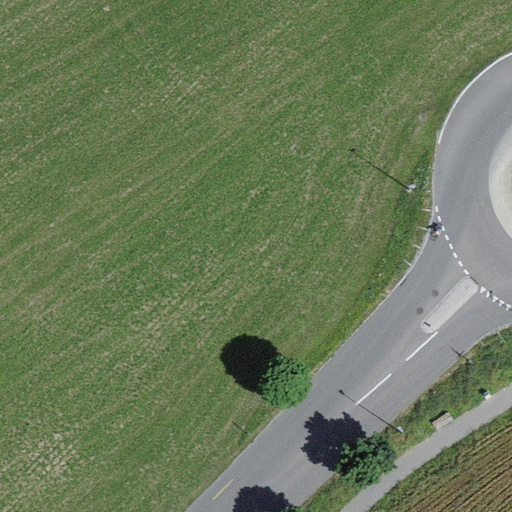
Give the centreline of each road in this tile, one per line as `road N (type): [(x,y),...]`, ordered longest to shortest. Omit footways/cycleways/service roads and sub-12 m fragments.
road 1 (secondary): [(466,209),(364,395)]
road 2 (secondary): [(364,395),(511,299)]
road 3 (secondary): [(247,511),(364,395)]
road 4 (secondary): [(511,88),(479,121),(465,153),(466,209)]
